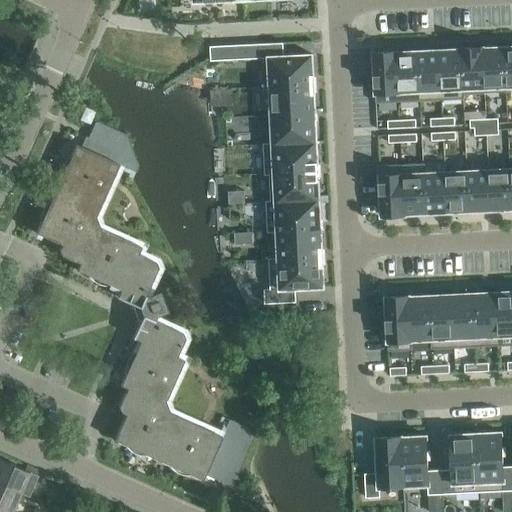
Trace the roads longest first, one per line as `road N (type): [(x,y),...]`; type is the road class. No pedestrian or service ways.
road 1 (residential): [(337,3),(349,249)]
road 2 (residential): [(172,511),(0,435)]
road 3 (residential): [(0,182),(77,12)]
road 4 (residential): [(511,241),(349,249)]
road 5 (residential): [(349,249),(358,404)]
road 6 (residential): [(511,397),(358,404)]
